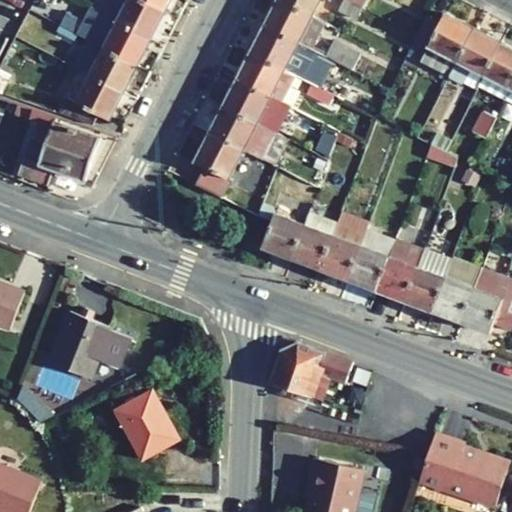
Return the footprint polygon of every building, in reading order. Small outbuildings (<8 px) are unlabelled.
[(163,0),(125,0),(119,13),(170,37),(184,10),(163,0)] [(163,0),(184,10),(189,0),(163,0)] [(281,0),(277,0),(265,25),(312,49),(326,23),(313,16),(281,0)] [(281,0),(313,16),(320,0),(281,0)] [(347,0),(343,0),(339,10),(356,19),(362,7),(347,0)] [(106,39),(119,45),(157,64),(170,37),(119,13),(106,39)] [(474,28),(445,13),(440,23),(426,16),(407,55),(449,77),(474,28)] [(311,83),(319,87),(333,60),(326,56),(312,49),(265,25),(251,52),(296,75),(311,83)] [(53,27),(46,41),(57,46),(64,32),(53,27)] [(474,28),(449,77),(477,90),(479,85),(483,76),(501,42),(474,28)] [(96,65),(106,70),(119,45),(106,39),(93,64),(96,65)] [(333,39),(326,56),(333,60),(352,70),(361,53),(333,39)] [(46,41),(40,54),(50,59),(57,46),(46,41)] [(511,86),(511,47),(501,42),(483,76),(510,90),(511,86)] [(119,45),(106,70),(144,88),(157,64),(119,45)] [(237,79),(282,102),(296,75),(251,52),(237,79)] [(96,65),(77,104),(108,119),(113,109),(129,118),(144,88),(106,70),(96,65)] [(483,76),(479,85),(505,99),(510,90),(483,76)] [(277,133),(290,106),(282,102),(237,79),(224,105),(277,133)] [(311,83),(306,93),(329,105),(334,94),(319,87),(311,83)] [(35,149),(28,165),(53,174),(60,158),(88,170),(104,131),(62,113),(64,109),(24,92),(18,105),(58,121),(43,154),(35,149)] [(263,159),(277,133),(224,105),(210,132),(244,149),(263,159)] [(473,131),(486,138),(497,117),(483,110),(473,131)] [(195,184),(221,197),(230,180),(229,179),(244,149),(210,132),(195,161),(205,166),(195,184)] [(263,159),(276,166),(289,139),(277,133),(263,159)] [(451,141),(437,133),(431,144),(446,152),(451,141)] [(431,144),(426,157),(454,167),(458,158),(446,152),(431,144)] [(467,171),(463,180),(475,186),(479,176),(467,171)] [(270,206),(262,203),(257,216),(265,219),(270,206)] [(320,268),(348,279),(361,245),(367,229),(370,222),(342,212),(337,224),(333,235),(320,268)] [(275,213),(263,247),(292,258),(305,224),(275,213)] [(333,235),(337,224),(309,213),(305,224),(333,235)] [(292,258),(320,268),(333,235),(305,224),(292,258)] [(395,240),(367,229),(361,245),(389,256),(395,240)] [(389,256),(377,289),(405,300),(417,267),(424,250),(395,240),(389,256)] [(361,245),(348,279),(377,289),(389,256),(361,245)] [(424,249),(424,250),(417,267),(445,277),(452,260),(424,249)] [(452,260),(445,277),(473,288),(481,267),(453,257),(452,260)] [(417,267),(405,300),(433,311),(445,277),(417,267)] [(473,288),(461,321),(490,332),(493,325),(510,331),(511,328),(511,279),(481,267),(473,288)] [(445,277),(433,311),(461,321),(473,288),(445,277)] [(0,324),(11,328),(24,293),(0,283),(0,324)] [(71,312),(52,363),(92,378),(100,356),(111,361),(121,335),(110,330),(111,328),(71,312)] [(278,346),(266,379),(306,393),(315,371),(342,380),(349,359),(293,339),(278,346)] [(117,411),(143,459),(178,439),(152,392),(117,411)] [(460,439),(430,429),(427,440),(424,448),(415,477),(491,502),(506,457),(460,442),(460,439)] [(306,483),(301,507),(326,511),(348,511),(358,466),(308,455),(302,483),(306,483)] [(0,510),(5,511),(29,511),(41,481),(0,465),(0,510)]
